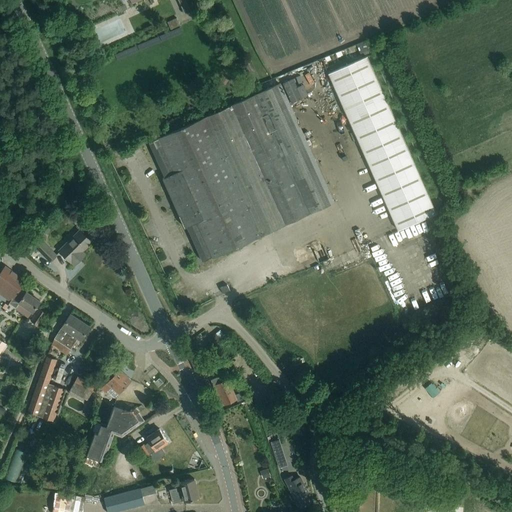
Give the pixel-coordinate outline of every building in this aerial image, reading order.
[(193,0),(178,0),(184,14),(197,8),(193,0)] [(176,18),(167,22),(170,29),(179,26),(176,18)] [(397,231),(436,213),(366,56),(327,73),(397,231)] [(247,61),(236,66),(247,88),(257,83),(247,61)] [(279,84),(149,142),(164,177),(162,178),(184,227),(187,227),(202,261),(332,202),(279,84)] [(93,206),(86,192),(77,201),(80,204),(87,211),(93,206)] [(84,254),(81,251),(91,241),(80,230),(59,250),(70,262),(71,261),(74,264),(84,254)] [(43,242),(43,243),(37,237),(32,242),(38,248),(37,248),(50,261),(56,255),(43,242)] [(436,257),(445,253),(441,244),(432,247),(436,257)] [(25,281),(7,268),(5,266),(0,273),(0,293),(11,301),(19,289),(25,281)] [(222,293),(229,290),(227,284),(220,288),(222,293)] [(25,293),(19,289),(11,301),(9,302),(16,307),(15,308),(28,318),(34,309),(40,301),(26,291),(25,293)] [(423,292),(425,302),(435,300),(433,290),(423,292)] [(38,326),(46,314),(38,308),(30,320),(38,326)] [(89,326),(80,320),(70,313),(54,338),(70,349),(77,339),(80,340),(89,326)] [(215,333),(220,339),(224,335),(220,329),(215,333)] [(238,359),(244,367),(249,362),(243,355),(238,359)] [(46,356),(27,412),(52,421),(63,388),(48,383),(56,359),(46,356)] [(107,381),(100,388),(105,392),(106,391),(114,397),(118,392),(118,393),(124,387),(131,379),(119,368),(112,376),(111,377),(107,381)] [(95,386),(77,376),(69,390),(87,400),(95,386)] [(212,379),(210,380),(219,400),(222,399),(224,404),(237,399),(238,401),(243,399),(242,396),(239,392),(234,394),(227,379),(221,382),(218,376),(212,379)] [(114,434),(115,435),(120,437),(144,420),(138,412),(140,411),(136,406),(128,412),(113,406),(106,425),(101,423),(97,433),(95,432),(86,454),(87,455),(84,462),(100,468),(103,461),(104,461),(114,434)] [(149,442),(144,445),(150,454),(160,447),(168,442),(159,428),(151,434),(146,437),(149,442)] [(279,467),(287,464),(279,438),(271,441),(279,467)] [(143,444),(137,449),(143,458),(150,454),(144,445),(143,444)] [(28,453),(13,448),(1,477),(16,483),(28,453)] [(298,505),(309,500),(305,493),(307,492),(300,477),(294,480),(291,476),(285,479),(298,505)] [(199,496),(194,480),(194,479),(177,483),(177,486),(169,488),(173,503),(192,498),(199,496)] [(155,486),(104,498),(99,499),(101,505),(106,504),(107,511),(108,511),(145,504),(143,495),(156,492),(155,486)]
